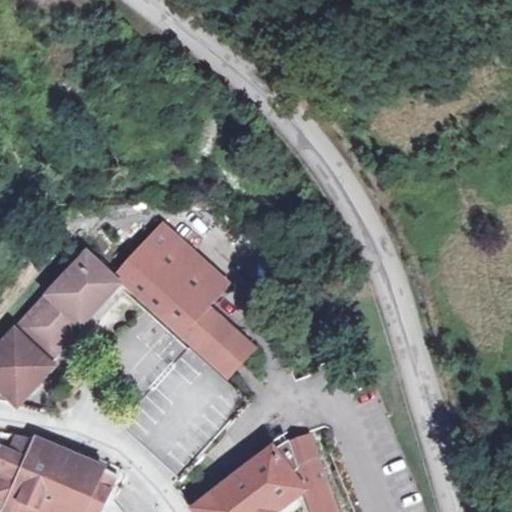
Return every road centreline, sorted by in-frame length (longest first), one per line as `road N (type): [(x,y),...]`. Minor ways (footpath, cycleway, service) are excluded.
road 1 (tertiary): [(458,511),(400,318),(337,184),(256,86),(140,0)]
road 2 (residential): [(174,511),(142,473),(87,439),(0,420)]
